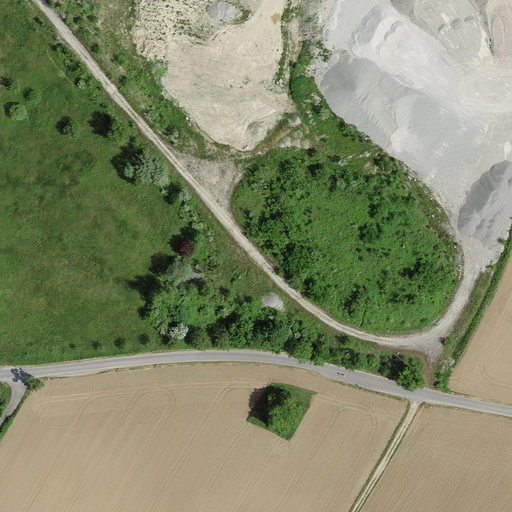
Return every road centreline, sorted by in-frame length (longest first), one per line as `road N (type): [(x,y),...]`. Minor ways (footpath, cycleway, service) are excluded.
road 1 (track): [(435,344),(364,336),(304,304),(38,0)]
road 2 (unclassified): [(511,411),(249,356),(0,374)]
road 3 (track): [(511,156),(485,216),(468,289),(435,344),(432,396)]
road 4 (track): [(354,511),(422,393)]
